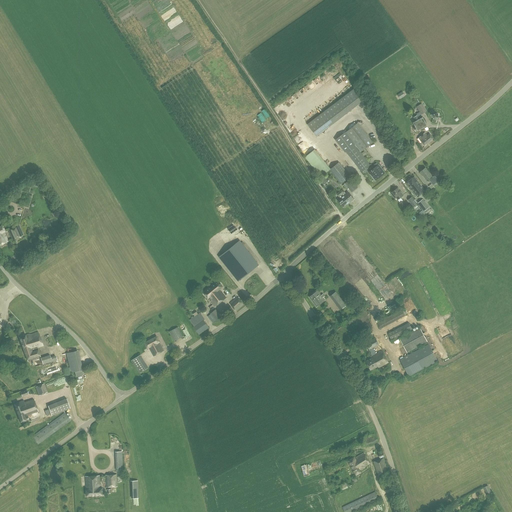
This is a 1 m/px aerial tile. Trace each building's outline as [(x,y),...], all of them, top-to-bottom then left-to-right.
[(307,124),(313,132),(361,96),(355,88),(307,124)] [(417,106),(418,108),(421,112),(417,115),(414,117),(416,121),(413,122),(415,127),(414,128),(416,132),(427,125),(422,114),(427,111),(422,103),(417,106)] [(373,142),(358,122),(345,132),(335,140),(345,152),(346,152),(361,172),(370,165),(360,153),(373,142)] [(252,131),(254,136),(260,133),(255,124),(250,126),(253,130),(252,131)] [(421,141),(424,145),(433,138),(430,134),(428,136),(425,132),(419,138),(421,141)] [(329,170),(341,184),(350,176),(339,162),(331,169),(315,149),(305,157),(321,177),(329,170)] [(371,174),(375,180),(378,178),(385,173),(377,162),(372,166),(374,168),(371,170),(373,172),(371,174)] [(428,179),(433,185),(438,181),(435,176),(433,177),(425,168),(420,172),(426,180),(428,179)] [(319,179),(324,185),(328,182),(324,176),(319,179)] [(347,186),(351,192),(357,187),(354,183),(357,181),(353,176),(343,185),(345,187),(347,186)] [(406,183),(418,197),(425,191),(414,177),(406,183)] [(209,187),(190,202),(195,209),(198,206),(195,203),(212,190),(209,187)] [(399,203),(405,210),(408,207),(403,201),(403,200),(401,197),(403,195),(398,188),(391,193),(395,198),(396,198),(400,203),(399,203)] [(343,196),(348,203),(354,199),(348,192),(346,194),(344,191),(343,192),(342,190),(339,192),(343,196)] [(338,200),(343,207),(348,203),(343,196),(339,192),(337,194),(340,198),(338,200)] [(408,200),(414,207),(418,204),(412,197),(408,200)] [(424,211),(429,207),(423,199),(417,203),(424,211)] [(0,226),(0,244),(8,241),(7,238),(6,238),(6,236),(4,232),(5,232),(3,226),(0,226)] [(8,230),(13,240),(23,235),(19,226),(8,230)] [(220,257),(238,280),(258,264),(240,241),(220,257)] [(279,260),(274,268),(279,272),(283,267),(280,265),(282,263),(279,260)] [(353,279),(358,275),(349,263),(344,267),(353,279)] [(402,282),(398,284),(394,278),(392,279),(400,290),(405,286),(402,282)] [(411,283),(418,299),(426,295),(419,280),(411,283)] [(208,298),(215,306),(226,298),(219,290),(223,287),(218,281),(204,293),(208,298)] [(309,297),(316,306),(325,300),(323,297),(325,296),(323,294),(321,295),(317,290),(309,297)] [(230,303),(236,311),(244,304),(237,296),(230,303)] [(342,300),(336,304),(340,310),(346,305),(342,300)] [(377,322),(381,329),(405,315),(402,309),(377,322)] [(215,310),(210,314),(216,320),(220,317),(215,310)] [(205,319),(200,312),(189,320),(194,326),(199,334),(209,327),(204,320),(205,319)] [(388,334),(391,340),(412,329),(409,322),(388,334)] [(178,327),(169,331),(174,341),(183,336),(178,327)] [(399,338),(407,353),(428,342),(420,327),(399,338)] [(19,337),(27,360),(40,355),(38,347),(43,345),(38,332),(32,334),(30,334),(26,335),(19,337)] [(149,347),(154,356),(163,350),(159,342),(156,336),(144,343),(147,348),(149,347)] [(366,361),(370,370),(378,366),(379,367),(388,362),(383,351),(376,354),(373,348),(379,344),(375,337),(365,342),(373,357),(366,361)] [(400,359),(409,376),(438,361),(429,344),(400,359)] [(75,372),(76,376),(84,374),(83,370),(78,350),(66,353),(70,368),(66,369),(67,372),(68,374),(75,372)] [(132,360),(140,372),(148,367),(140,354),(132,360)] [(56,355),(51,357),(50,355),(41,358),(43,362),(43,364),(57,360),(56,355)] [(35,387),(38,396),(47,392),(44,384),(35,387)] [(14,404),(21,422),(29,419),(27,415),(38,411),(34,399),(24,403),(23,400),(14,404)] [(45,411),(46,416),(51,414),(52,416),(70,408),(67,399),(48,406),(49,409),(45,411)] [(32,437),(38,444),(71,420),(65,412),(32,437)] [(362,438),(364,446),(373,442),(373,443),(378,441),(374,434),(362,438)] [(348,460),(356,475),(361,472),(360,470),(364,468),(365,466),(370,463),(364,453),(355,458),(354,457),(348,460)] [(373,461),(378,475),(389,471),(384,457),(373,461)] [(105,475),(106,487),(110,487),(115,487),(117,487),(117,474),(105,475)] [(86,476),(87,496),(103,495),(102,487),(101,488),(100,476),(86,476)] [(482,488),(485,494),(491,491),(488,485),(482,488)] [(342,507),(344,511),(352,511),(379,500),(375,492),(342,507)]
